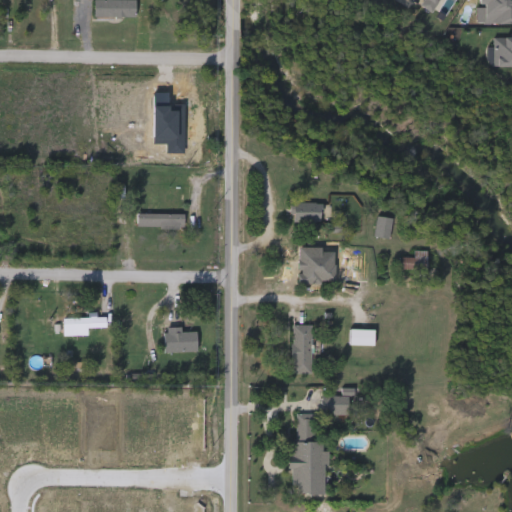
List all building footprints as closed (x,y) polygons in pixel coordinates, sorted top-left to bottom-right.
[(136,0),(136,15),(94,15),(94,0),(136,0)] [(294,221),(294,202),(322,202),(322,221),(294,221)] [(185,227),(137,226),(138,212),(185,212),(185,227)] [(374,235),(379,215),(393,218),(388,238),(374,235)] [(301,282),(301,254),(320,254),(321,271),(326,271),(327,282),(301,282)] [(417,257),(420,258),(420,267),(403,267),(403,257),(417,257)] [(64,334),(64,315),(107,315),(107,326),(88,326),(88,334),(64,334)] [(292,371),(292,324),(311,324),(311,371),(292,371)] [(198,331),(198,351),(164,351),(164,331),(198,331)] [(322,411),(322,396),(347,396),(347,411),(322,411)] [(315,412),(314,440),(326,440),(325,485),(290,484),(290,440),(297,440),(297,412),(315,412)]
